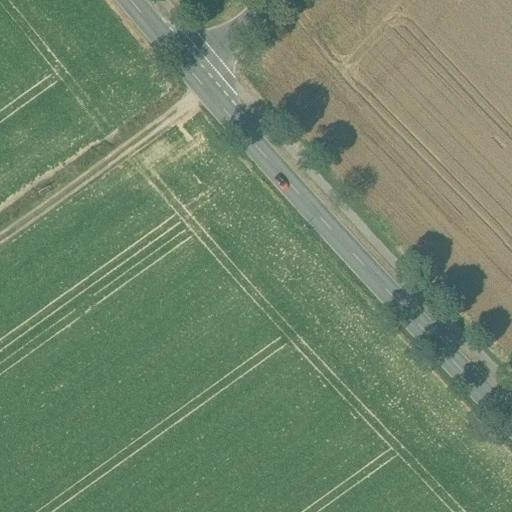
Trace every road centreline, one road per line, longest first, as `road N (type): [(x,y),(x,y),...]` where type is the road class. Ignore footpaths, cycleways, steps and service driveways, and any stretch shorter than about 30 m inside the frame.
road 1 (secondary): [(511,422),(192,73)]
road 2 (track): [(0,240),(183,108),(192,73)]
